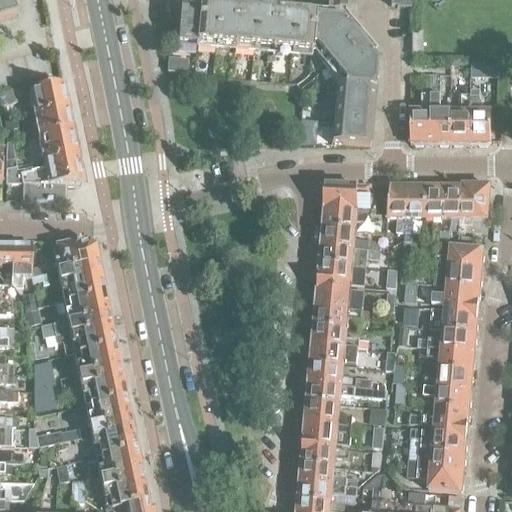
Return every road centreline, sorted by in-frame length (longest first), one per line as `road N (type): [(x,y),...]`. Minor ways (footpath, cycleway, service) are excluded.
road 1 (residential): [(273,511),(303,176)]
road 2 (residential): [(483,511),(477,482),(511,198)]
road 3 (tertiary): [(200,511),(139,238)]
road 4 (tertiary): [(136,210),(97,0)]
road 5 (residential): [(391,170),(393,42),(371,0)]
road 6 (residential): [(136,210),(303,176)]
road 7 (residential): [(0,228),(139,238)]
road 8 (residential): [(391,170),(511,170)]
